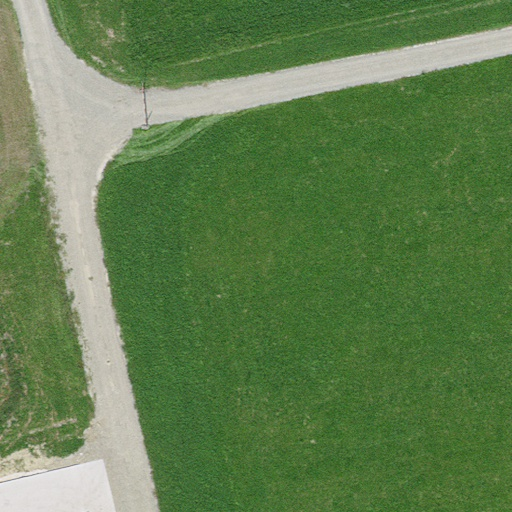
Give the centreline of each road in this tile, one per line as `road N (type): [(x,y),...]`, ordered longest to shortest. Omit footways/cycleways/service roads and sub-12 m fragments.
road 1 (track): [(511,39),(60,117),(150,511)]
road 2 (track): [(60,117),(33,0)]
